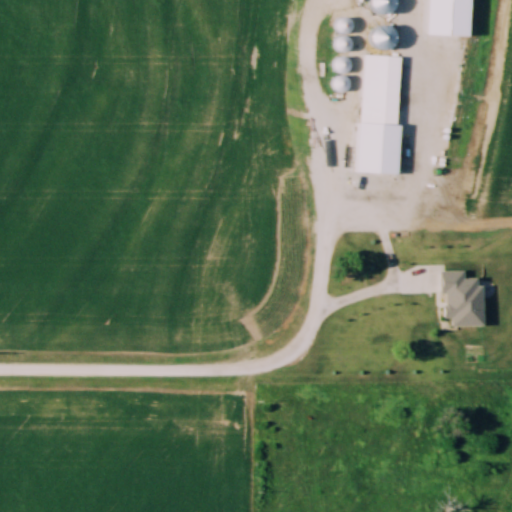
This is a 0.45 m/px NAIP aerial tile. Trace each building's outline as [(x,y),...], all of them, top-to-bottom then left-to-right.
[(390,0),(374,0),(374,14),(390,14),(390,0)] [(353,25),(342,18),(335,30),(346,37),(353,25)] [(390,50),(389,28),(375,29),(377,50),(390,50)] [(332,70),(344,76),(350,64),(339,58),(332,70)] [(397,176),(356,173),(360,125),(402,129),(397,176)] [(431,216),(431,196),(423,196),(423,216),(431,216)] [(325,286),(325,257),(304,257),(304,286),(325,286)] [(382,260),(362,259),(360,325),(380,326),(382,260)]
